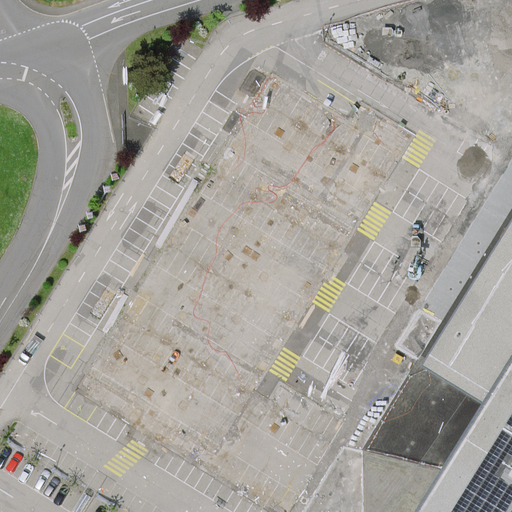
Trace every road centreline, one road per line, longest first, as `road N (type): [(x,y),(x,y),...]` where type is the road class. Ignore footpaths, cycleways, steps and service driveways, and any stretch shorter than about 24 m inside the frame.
road 1 (unclassified): [(0,306),(55,215),(72,166),(69,118),(45,82)]
road 2 (unclassified): [(169,0),(116,20),(45,82)]
